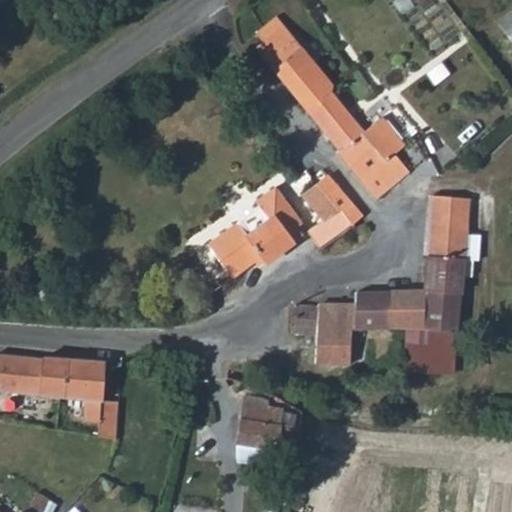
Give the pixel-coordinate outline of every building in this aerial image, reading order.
[(289,5),(265,24),(272,33),(255,47),(305,110),(330,90),(332,85),(286,27),(299,18),(289,5)] [(511,10),(500,19),(511,38),(511,10)] [(374,199),(409,171),(395,153),(419,133),(394,106),(391,108),(373,124),(364,131),(330,90),(305,110),(337,149),(334,152),(374,199)] [(373,124),(391,108),(381,96),(363,112),(373,124)] [(326,175),(300,193),(323,220),(340,208),(352,223),(361,215),(326,175)] [(275,183),(253,199),(258,206),(279,190),(275,183)] [(279,190),(258,206),(266,218),(245,234),(235,222),(235,223),(259,256),(264,263),(298,238),(302,232),(297,226),(302,221),(279,190)] [(355,293),(353,308),(351,328),(388,328),(406,328),(439,329),(455,330),(461,258),(465,258),(468,232),(470,197),(428,195),(422,292),(355,293)] [(258,206),(235,222),(245,234),(266,218),(258,206)] [(352,223),(340,208),(323,220),(307,233),(320,251),(354,227),(352,223)] [(207,243),(231,277),(259,256),(235,223),(207,243)] [(478,259),(480,233),(468,232),(465,258),(478,259)] [(316,332),(315,362),(348,365),(351,328),(353,308),(319,307),(318,319),(293,317),(292,332),(316,332)] [(403,368),(452,372),(455,330),(439,329),(406,328),(403,368)] [(0,388),(8,389),(11,355),(0,354),(0,388)] [(68,357),(11,355),(8,389),(58,394),(65,394),(68,357)] [(104,359),(68,357),(65,394),(85,396),(83,417),(96,418),(95,436),(112,440),(116,397),(101,396),(104,359)] [(230,401),(227,418),(269,426),(272,408),(230,401)] [(278,428),(269,426),(227,418),(223,442),(275,452),(278,428)] [(36,491),(25,511),(40,511),(42,510),(45,511),(55,511),(59,502),(36,491)]
